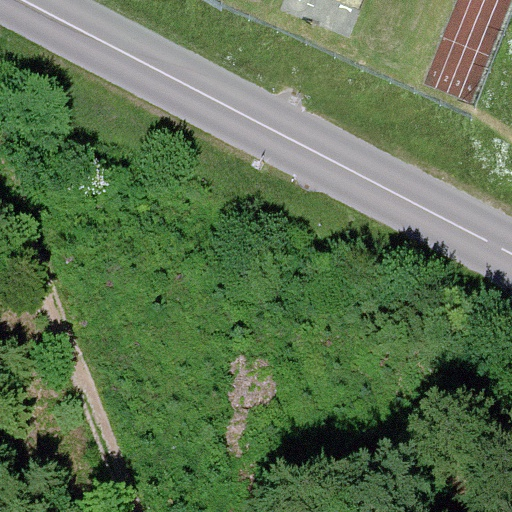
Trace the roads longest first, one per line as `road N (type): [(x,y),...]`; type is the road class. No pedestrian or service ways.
road 1 (tertiary): [(21,0),(511,255)]
road 2 (track): [(142,511),(51,275),(24,218),(0,206)]
